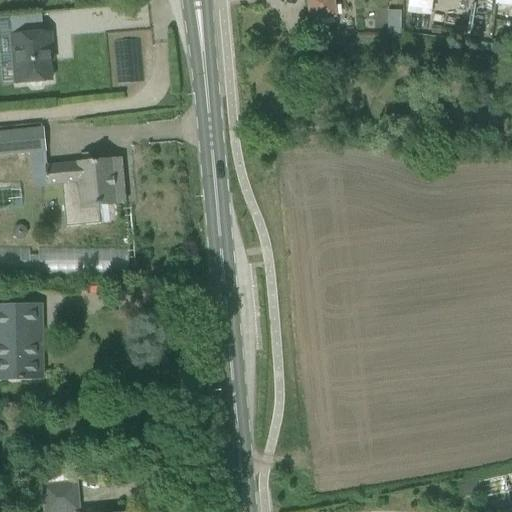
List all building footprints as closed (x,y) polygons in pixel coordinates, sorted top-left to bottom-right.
[(304,0),(308,22),(335,18),(335,1),(343,0),(304,0)] [(407,0),(406,15),(430,18),(432,0),(407,0)] [(10,17),(12,35),(16,85),(29,84),(31,88),(40,87),(42,82),(50,82),(48,54),(51,54),(49,32),(42,32),(40,15),(10,17)] [(312,129),(315,94),(285,92),(282,126),(312,129)] [(496,142),(498,125),(473,121),(471,138),(496,142)] [(44,129),(0,133),(0,156),(29,154),(33,187),(49,186),(61,185),(65,228),(96,225),(94,206),(96,206),(116,204),(112,160),(92,162),(48,167),(47,161),(44,129)] [(31,307),(11,308),(0,307),(0,346),(4,346),(5,379),(19,378),(19,380),(23,380),(23,378),(41,378),(40,335),(32,335),(31,307)] [(511,474),(477,482),(483,511),(506,511),(511,511),(511,474)] [(79,511),(77,481),(39,484),(41,511),(79,511)]
